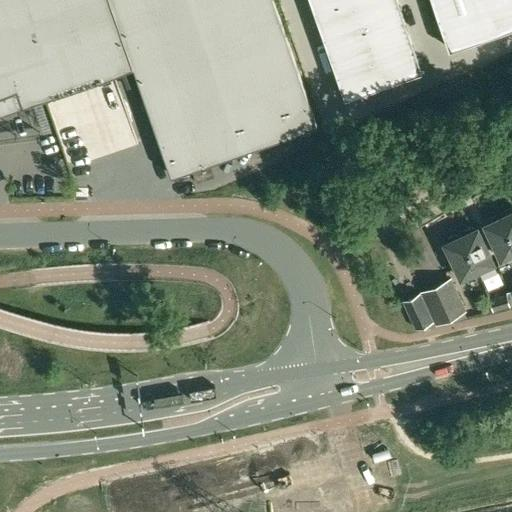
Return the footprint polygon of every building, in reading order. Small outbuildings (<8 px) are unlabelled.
[(0,0),(0,111),(133,65),(171,174),(316,124),(273,0),(0,0)] [(311,0),(345,96),(421,69),(396,0),(311,0)] [(511,0),(432,0),(449,48),(511,25),(511,0)] [(196,182),(214,176),(210,165),(192,171),(196,182)] [(503,215),(501,216),(511,238),(511,207),(504,211),(503,215)] [(502,258),(511,253),(511,238),(501,216),(498,217),(495,216),(487,220),(488,222),(485,224),(502,258)] [(461,235),(478,270),(494,262),(477,227),(475,228),(471,227),(465,230),(463,234),(461,235)] [(461,278),(478,270),(461,235),(459,236),(456,234),(448,238),(446,242),(444,243),(461,278)] [(422,291),(434,319),(436,323),(465,309),(450,278),(422,291)] [(402,300),(413,323),(416,328),(433,320),(420,292),(402,300)] [(510,305),(509,301),(507,294),(489,299),(492,310),(510,305)] [(297,445),(280,450),(285,465),(301,460),(297,445)] [(141,481),(124,485),(128,501),(144,497),(141,481)]
